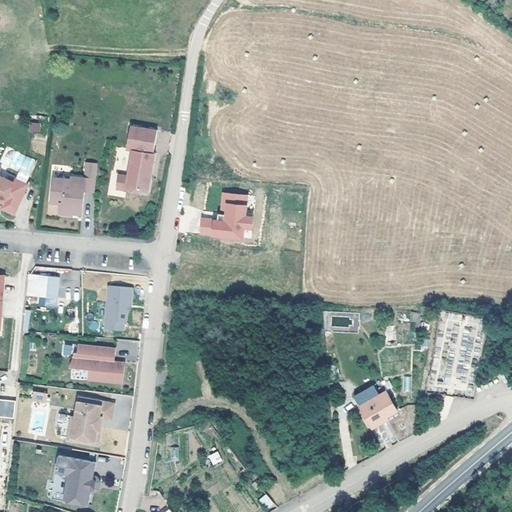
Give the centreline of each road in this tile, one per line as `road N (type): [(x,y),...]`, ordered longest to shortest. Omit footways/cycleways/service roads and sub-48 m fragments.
road 1 (residential): [(162,251),(127,511)]
road 2 (residential): [(304,511),(475,413),(511,405)]
road 3 (residential): [(162,251),(0,238)]
road 4 (track): [(181,134),(195,41),(218,0)]
road 5 (primary): [(511,432),(419,511)]
